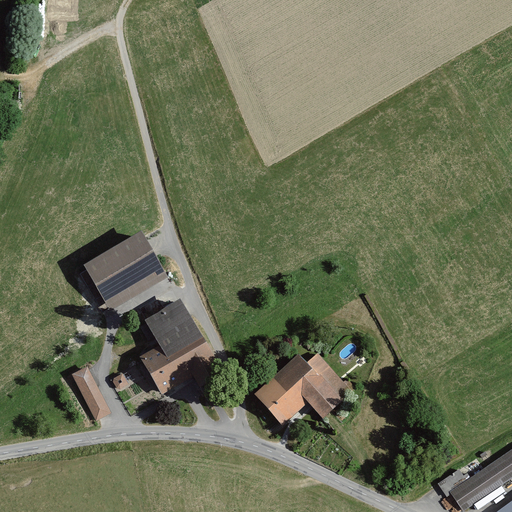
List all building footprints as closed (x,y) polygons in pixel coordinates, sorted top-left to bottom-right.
[(146,236),(87,269),(111,311),(170,278),(146,236)] [(185,297),(146,319),(162,348),(143,359),(163,395),(195,377),(202,389),(229,374),(185,297)] [(310,363),(299,352),(253,395),(283,427),(309,401),(326,419),(345,401),(338,392),(310,363)] [(318,356),(310,363),(338,392),(344,383),(318,356)] [(111,414),(86,366),(71,374),(95,422),(111,414)] [(124,371),(112,378),(119,390),(130,383),(124,371)] [(511,450),(449,490),(463,511),(467,511),(511,484),(511,450)] [(511,511),(511,502),(498,511),(511,511)]
